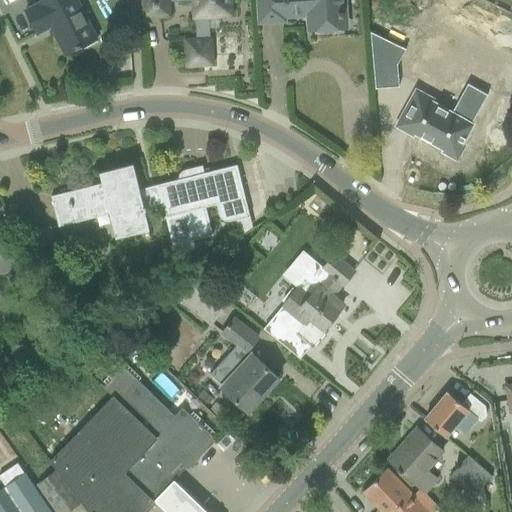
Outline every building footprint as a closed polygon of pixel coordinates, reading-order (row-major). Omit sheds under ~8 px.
[(96,39),(76,0),(41,0),(40,1),(40,2),(25,10),(37,34),(53,26),(66,53),(96,39)] [(141,0),(143,18),(169,16),(168,2),(192,1),(193,18),(194,18),(195,39),(184,40),(186,66),(212,65),(210,39),(209,39),(208,17),(231,15),(229,0),(141,0)] [(258,0),(258,2),(259,22),(283,20),(283,16),(308,14),(309,30),(341,27),(340,17),(343,17),(342,10),(340,11),(339,0),(258,0)] [(472,46),(474,0),(437,0),(435,64),(428,63),(428,73),(493,76),(494,47),(472,46)] [(373,67),(396,65),(405,49),(370,32),(373,67)] [(466,86),(452,112),(452,111),(450,113),(446,111),(446,110),(430,102),(432,99),(429,98),(428,100),(424,98),(425,96),(415,90),(395,126),(400,129),(401,127),(409,131),(408,133),(412,136),(414,133),(443,150),(442,152),(456,160),(463,146),(461,144),(472,124),(471,124),(471,122),(485,96),(486,96),(487,95),(467,84),(466,86)] [(161,203),(160,195),(141,200),(135,175),(133,163),(99,172),(101,183),(50,196),(58,227),(111,214),(117,236),(147,228),(146,222),(164,218),(165,216),(146,220),(142,208),(161,203)] [(158,184),(160,195),(161,203),(165,216),(164,218),(172,253),(194,249),(191,239),(212,234),(205,207),(215,205),(220,224),(249,216),(236,165),(198,174),(195,167),(182,170),(180,172),(178,174),(177,177),(177,179),(158,184)] [(24,233),(32,266),(57,260),(49,226),(24,233)] [(0,271),(19,267),(16,255),(13,241),(2,244),(0,237),(0,271)] [(283,303),(262,328),(282,344),(292,332),(311,348),(326,331),(323,328),(342,305),(330,296),(341,284),(342,285),(353,271),(334,255),(322,269),(301,251),(281,274),(298,287),(295,291),(291,288),(280,301),(283,303)] [(175,299),(208,327),(228,303),(194,275),(175,299)] [(236,344),(208,374),(222,387),(221,388),(232,397),(247,411),(260,397),(256,394),(274,375),(259,361),(252,354),(251,355),(246,351),(257,337),(233,318),(222,332),(236,344)] [(102,386),(112,395),(181,463),(187,469),(205,451),(204,450),(214,439),(202,427),(199,424),(181,408),(173,416),(137,381),(140,378),(125,364),(122,367),(107,375),(100,383),(103,386),(102,386)] [(424,419),(439,432),(445,437),(455,425),(465,434),(477,419),(479,421),(485,415),(483,405),(469,393),(461,403),(447,392),(424,419)] [(49,461),(55,469),(81,502),(84,506),(89,511),(145,511),(155,502),(149,497),(181,463),(112,395),(49,461)] [(209,409),(218,416),(225,409),(216,401),(209,409)] [(396,470),(400,473),(402,471),(414,482),(425,493),(438,479),(426,469),(442,451),(431,441),(416,428),(405,440),(407,443),(390,462),(398,469),(396,470)] [(491,478),(468,456),(459,466),(482,487),(485,500),(495,488),(491,478)] [(0,476),(6,486),(3,487),(19,511),(48,511),(15,460),(0,470),(0,476)] [(482,487),(459,466),(449,477),(472,498),(480,505),(485,500),(482,487)] [(67,511),(81,502),(55,469),(35,483),(54,511),(67,511)] [(418,489),(412,496),(385,469),(362,492),(381,511),(431,511),(437,507),(418,489)] [(212,511),(205,505),(178,478),(157,500),(168,511),(212,511)] [(19,511),(3,487),(0,489),(0,511),(19,511)]
